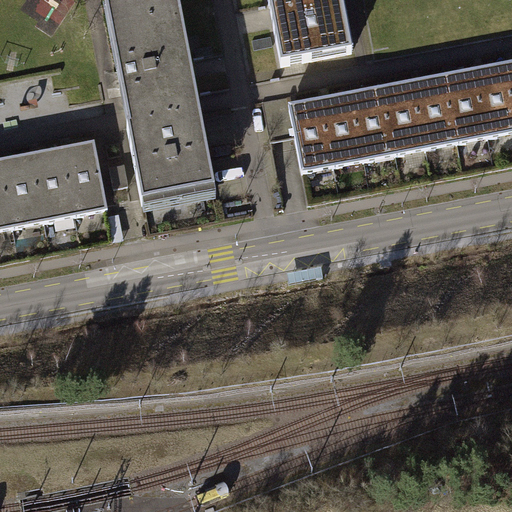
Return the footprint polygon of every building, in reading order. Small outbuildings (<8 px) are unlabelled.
[(115,0),(118,12),(110,14),(113,33),(117,49),(127,47),(132,69),(119,72),(123,88),(134,86),(139,109),(126,111),(128,121),(145,208),(216,195),(199,106),(178,0),(115,0)] [(511,0),(264,0),(277,68),(351,55),(340,0),(511,0)] [(511,88),(507,63),(476,70),(489,138),(511,134),(511,88)] [(476,70),(445,76),(458,144),(489,138),(476,70)] [(445,76),(414,82),(427,151),(458,144),(445,76)] [(414,82),(383,88),(396,157),(427,151),(414,82)] [(383,88),(352,94),(365,163),(396,157),(383,88)] [(352,94),(321,100),(334,169),(365,163),(352,94)] [(321,100),(289,106),(303,175),(306,174),(334,169),(321,100)] [(94,141),(63,147),(77,216),(106,210),(108,210),(94,141)] [(63,147),(32,153),(45,222),(77,216),(63,147)] [(32,153),(1,160),(14,228),(45,222),(32,153)] [(1,160),(0,159),(0,230),(14,228),(1,160)]
